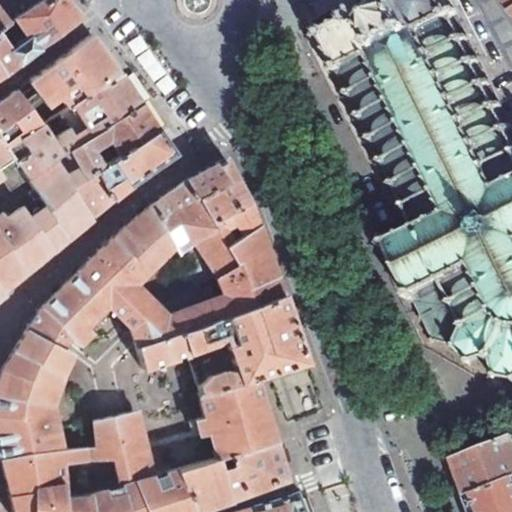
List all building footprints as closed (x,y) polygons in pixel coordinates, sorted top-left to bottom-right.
[(42,0),(12,19),(25,37),(9,49),(0,37),(0,70),(2,74),(79,18),(77,16),(62,0),(42,0)] [(322,19),(315,22),(319,32),(316,33),(317,35),(314,36),(318,42),(321,41),(324,43),(336,66),(334,67),(335,69),(332,70),(334,75),(337,74),(338,77),(341,75),(349,93),(344,95),(346,100),(351,97),(360,116),(355,118),(358,123),(362,120),(371,139),(367,141),(369,146),(373,143),(382,161),(378,164),(380,169),(384,166),(393,183),(389,186),(391,190),(395,188),(404,206),(399,208),(401,213),(406,211),(415,228),(390,240),(387,235),(383,237),(385,242),(380,245),(382,250),(385,248),(390,258),(387,260),(389,262),(397,264),(403,275),(398,283),(399,286),(401,285),(406,296),(405,297),(407,301),(411,299),(421,317),(416,319),(419,323),(422,321),(432,340),(429,342),(431,344),(436,342),(449,348),(450,353),(453,352),(468,365),(466,367),(470,370),(472,368),(481,367),(482,369),(486,367),(493,375),(491,378),(495,380),(496,377),(511,380),(511,141),(508,133),(511,130),(511,127),(510,124),(505,127),(497,110),(502,107),(500,103),(495,105),(487,89),(492,86),(489,80),(484,82),(476,66),(481,63),(478,58),(473,60),(465,43),(470,40),(467,35),(462,38),(453,20),(454,18),(453,16),(456,14),(455,9),(451,11),(451,9),(448,10),(443,0),(378,0),(360,9),(353,6),(352,5),(343,9),(342,17),(327,25),(325,22),(323,23),(322,19)] [(511,0),(503,0),(511,13),(511,12),(511,0)] [(0,29),(9,23),(8,22),(0,12),(0,29)] [(9,23),(0,29),(0,37),(9,49),(25,37),(12,19),(8,22),(9,23)] [(91,37),(38,76),(49,91),(103,54),(103,53),(96,45),(91,37)] [(149,49),(137,57),(154,80),(165,72),(149,49)] [(0,102),(0,141),(4,147),(23,136),(58,114),(72,106),(94,92),(118,74),(113,67),(105,57),(103,54),(49,91),(38,76),(31,81),(42,96),(30,105),(18,89),(0,102)] [(54,139),(64,155),(67,153),(139,104),(130,92),(121,79),(118,74),(94,92),(72,106),(58,114),(67,128),(55,136),(54,139)] [(93,172),(106,163),(97,149),(108,142),(118,156),(156,130),(148,118),(141,108),(139,104),(67,153),(70,158),(80,173),(82,180),(93,172)] [(106,163),(93,172),(112,201),(128,188),(128,185),(172,154),(164,142),(156,130),(118,156),(106,163)] [(4,147),(15,162),(28,179),(47,166),(23,136),(4,147)] [(0,174),(15,162),(4,147),(0,141),(0,174)] [(106,163),(118,156),(108,142),(97,149),(106,163)] [(183,182),(148,208),(165,235),(177,227),(183,235),(191,247),(197,243),(217,230),(215,224),(248,202),(224,158),(215,163),(188,179),(183,182)] [(30,218),(53,249),(96,214),(77,183),(82,180),(80,173),(67,183),(54,161),(47,166),(28,179),(45,207),(30,218)] [(93,172),(82,180),(77,183),(96,214),(112,201),(93,172)] [(257,227),(248,202),(215,224),(217,230),(197,243),(212,275),(233,265),(226,250),(257,227)] [(29,454),(56,452),(47,405),(70,349),(58,343),(66,332),(74,338),(86,324),(82,320),(101,299),(130,325),(144,369),(187,354),(178,336),(281,297),(274,278),(267,257),(257,227),(226,250),(233,265),(212,275),(219,295),(160,316),(147,272),(171,244),(165,235),(148,208),(120,230),(40,309),(0,370),(0,371),(0,457),(1,462),(29,454)] [(0,235),(25,271),(53,249),(30,218),(26,221),(20,214),(3,223),(0,218),(0,235)] [(165,235),(171,244),(183,235),(177,227),(165,235)] [(0,291),(11,284),(25,271),(0,235),(0,291)] [(197,243),(191,247),(178,256),(176,257),(194,286),(212,275),(197,243)] [(304,364),(281,297),(178,336),(187,354),(188,357),(216,346),(222,339),(236,375),(226,373),(210,378),(202,386),(204,392),(254,377),(262,375),(279,371),(304,364)] [(263,405),(254,377),(204,392),(199,394),(206,416),(197,419),(201,435),(210,431),(219,459),(274,442),(263,405)] [(107,460),(120,486),(124,505),(109,508),(104,488),(85,492),(86,501),(63,505),(62,495),(61,485),(9,494),(13,511),(193,511),(178,471),(165,475),(172,491),(161,495),(154,479),(140,412),(81,425),(92,449),(81,450),(82,462),(107,460)] [(468,500),(511,481),(511,438),(511,437),(453,460),(461,480),(468,500)] [(276,448),(274,442),(219,459),(178,471),(193,511),(238,495),(239,498),(274,486),(283,480),(286,479),(279,457),(276,448)] [(1,462),(9,494),(61,485),(59,465),(82,462),(81,450),(56,452),(29,454),(1,462)] [(165,475),(154,479),(161,495),(172,491),(165,475)] [(511,511),(511,481),(468,500),(472,511),(511,511)] [(120,486),(104,488),(109,508),(124,505),(120,486)] [(86,501),(85,492),(62,495),(63,505),(86,501)] [(292,502),(258,511),(309,511),(305,498),(292,502)]
